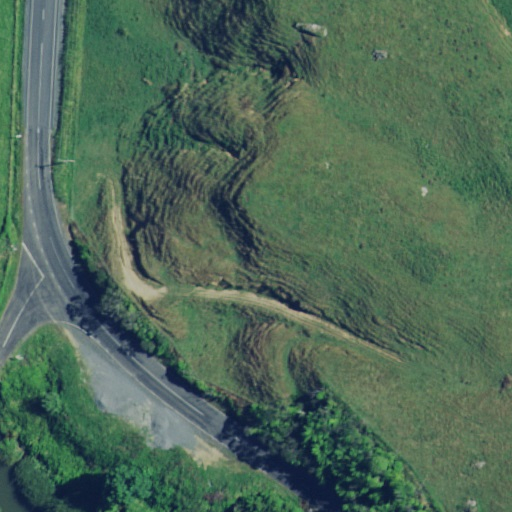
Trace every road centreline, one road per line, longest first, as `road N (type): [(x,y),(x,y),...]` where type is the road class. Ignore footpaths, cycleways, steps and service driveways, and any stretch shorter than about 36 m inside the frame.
road 1 (tertiary): [(63,268),(82,302),(147,372),(336,511)]
road 2 (tertiary): [(48,0),(41,180),(63,268)]
